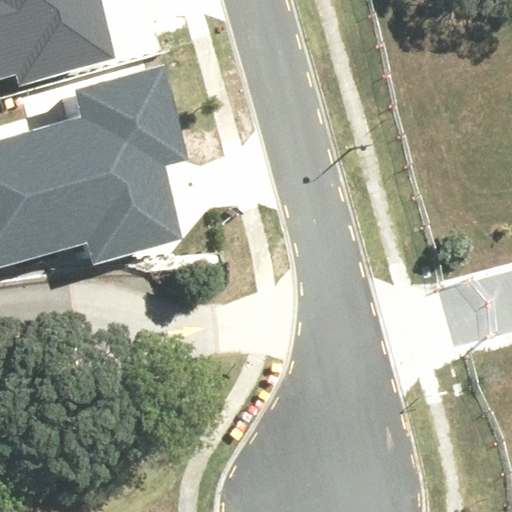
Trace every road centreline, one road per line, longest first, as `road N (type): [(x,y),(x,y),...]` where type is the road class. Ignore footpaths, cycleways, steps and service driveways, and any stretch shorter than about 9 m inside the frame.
road 1 (residential): [(0,321),(281,306),(344,278)]
road 2 (residential): [(258,0),(344,278)]
road 3 (residential): [(363,342),(385,462),(373,511)]
road 4 (residential): [(363,342),(511,300)]
